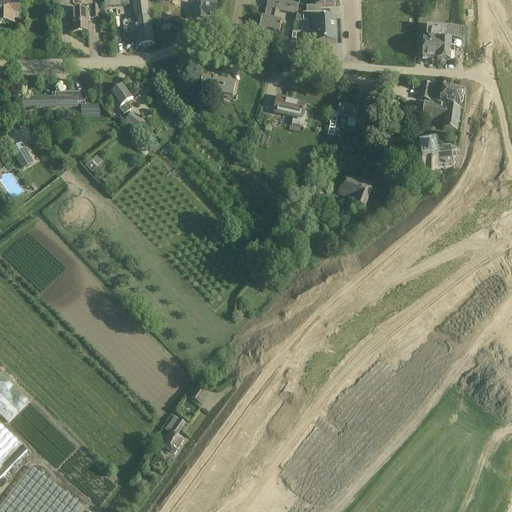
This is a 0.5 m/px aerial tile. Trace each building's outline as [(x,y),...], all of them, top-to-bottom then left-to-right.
[(0,0),(0,26),(18,26),(18,16),(19,16),(19,6),(4,6),(4,0),(0,0)] [(103,0),(104,9),(120,8),(120,7),(129,6),(128,0),(103,0)] [(124,34),(136,33),(138,48),(153,46),(146,0),(136,0),(132,1),(135,21),(122,22),(124,34)] [(216,0),(204,0),(204,1),(198,1),(198,7),(196,7),(196,21),(204,21),(204,18),(215,18),(215,6),(216,6),(216,0)] [(267,0),(264,19),(261,18),(259,30),(267,32),(267,31),(279,33),(282,23),(277,22),(279,12),(295,16),(297,4),(277,0),(267,0)] [(315,0),(315,7),(306,7),(306,14),(320,13),(320,7),(334,7),(334,0),(315,0)] [(87,10),(71,11),(72,34),(88,33),(88,20),(99,20),(99,8),(87,8),(87,10)] [(306,14),(302,14),(303,22),(307,22),(307,33),(314,33),(337,32),(337,24),(335,24),(335,20),(323,20),(323,13),(320,13),(306,14)] [(463,30),(427,28),(426,39),(435,39),(435,42),(423,42),(422,60),(437,60),(437,61),(450,62),(451,42),(450,42),(450,40),(462,40),(463,30)] [(337,32),(314,33),(314,45),(316,45),(316,46),(324,46),(324,44),(336,44),(336,39),(337,39),(337,32)] [(202,77),(199,92),(233,98),(236,84),(216,80),(217,77),(213,77),(212,79),(202,77)] [(434,85),(420,83),(417,100),(430,103),(434,85)] [(119,110),(124,116),(130,112),(126,105),(133,100),(123,86),(110,96),(120,110),(119,110)] [(443,87),(440,103),(458,106),(461,90),(443,87)] [(23,100),(23,109),(77,108),(77,104),(84,104),(85,104),(85,102),(85,100),(85,99),(85,97),(85,96),(85,94),(84,93),(55,94),(55,99),(23,100)] [(296,102),(277,98),(274,115),(293,119),(292,126),(304,129),(307,114),(303,113),(305,106),(295,104),(296,102)] [(339,106),(338,114),(332,113),(329,125),(330,125),(327,137),(334,139),(337,126),(336,126),(338,118),(348,120),(346,128),(354,129),(356,122),(357,117),(364,119),(367,103),(355,100),(353,109),(339,106)] [(443,131),(456,133),(460,110),(447,108),(441,107),(424,104),(422,121),(443,124),(442,131),(443,131)] [(99,117),(98,106),(81,107),(82,117),(99,117)] [(140,135),(148,126),(132,113),(125,122),(140,135)] [(33,163),(21,144),(11,151),(22,170),(33,163)] [(417,157),(421,174),(438,171),(438,170),(444,169),(444,170),(446,169),(453,167),(458,154),(449,151),(443,152),(440,152),(440,153),(435,154),(434,154),(434,153),(417,157)] [(358,178),(357,177),(352,176),(345,192),(340,189),(338,195),(351,200),(352,201),(356,203),(355,205),(364,209),(373,189),(372,189),(374,184),(358,178)] [(318,190),(315,190),(306,201),(316,209),(325,197),(324,194),(318,190)] [(0,373),(0,415),(7,423),(28,401),(0,373)] [(200,406),(209,393),(199,387),(190,399),(200,406)] [(174,418),(165,432),(169,435),(162,446),(175,455),(184,441),(177,436),(184,425),(179,421),(174,418)] [(0,479),(27,452),(0,425),(0,479)] [(78,511),(82,508),(32,468),(0,507),(0,511),(78,511)]
